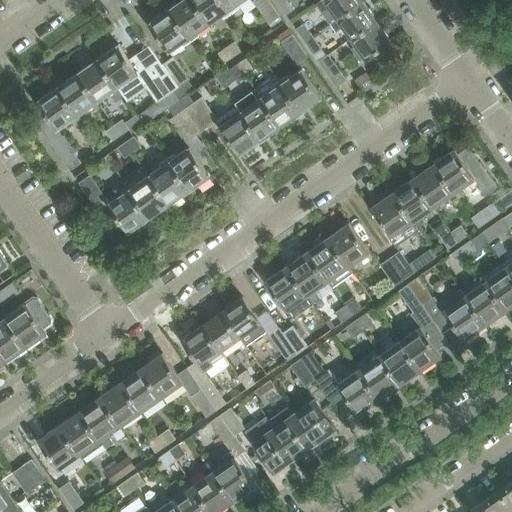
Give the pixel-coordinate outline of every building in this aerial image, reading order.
[(189,39),(209,25),(191,0),(182,0),(169,10),(189,39)] [(191,0),(209,25),(229,10),(222,0),(191,0)] [(222,0),(229,10),(244,0),(222,0)] [(279,17),(267,0),(254,0),(253,2),(269,25),(279,17)] [(286,0),(280,0),(277,3),(285,15),(293,9),(286,0)] [(361,0),(323,0),(318,4),(326,16),(332,12),(336,18),(337,20),(363,2),(361,0)] [(351,40),(377,22),(363,2),(337,20),(336,18),(331,21),(337,30),(342,27),(351,40)] [(168,53),(189,39),(169,10),(148,24),(168,53)] [(377,22),(351,40),(365,60),(391,42),(377,22)] [(304,42),(312,36),(303,23),(295,29),(304,42)] [(307,58),(291,35),(281,42),(297,65),(307,58)] [(312,36),(304,42),(312,55),(321,49),(312,36)] [(225,47),(232,58),(241,51),(234,41),(225,47)] [(97,60),(117,89),(127,102),(147,89),(161,110),(178,99),(175,94),(173,92),(178,88),(162,65),(149,46),(129,60),(118,45),(97,60)] [(225,62),(232,58),(225,47),(218,52),(225,62)] [(327,56),(318,62),(336,88),(345,82),(327,56)] [(183,88),(181,85),(189,80),(184,73),(182,74),(172,58),(162,65),(178,88),(173,92),(175,94),(183,88)] [(236,64),(243,75),(253,68),(246,58),(236,64)] [(97,103),(117,89),(97,60),(77,74),(97,103)] [(237,79),(243,75),(236,64),(229,69),(237,79)] [(280,84),(300,113),(321,98),(301,70),(280,84)] [(77,117),(97,103),(77,74),(57,88),(77,117)] [(300,113),(280,84),(274,75),(254,90),(260,99),(280,127),(300,113)] [(58,130),(77,117),(57,88),(37,102),(46,116),(37,123),(70,170),(80,162),(73,152),(75,152),(63,135),(62,136),(58,130)] [(280,127),(260,99),(254,90),(234,104),(237,108),(240,112),(260,141),(280,127)] [(190,105),(206,128),(217,121),(201,98),(190,105)] [(190,105),(185,109),(179,100),(174,104),(196,136),(206,128),(190,105)] [(184,144),(196,136),(174,104),(167,108),(173,117),(168,121),(184,144)] [(260,141),(240,112),(237,108),(216,123),(239,156),(260,141)] [(113,125),(120,136),(130,129),(123,118),(113,125)] [(113,140),(120,136),(113,125),(106,130),(113,140)] [(124,142),(131,152),(141,145),(135,135),(124,142)] [(98,147),(94,141),(90,144),(94,150),(98,147)] [(125,156),(131,152),(124,142),(118,147),(125,156)] [(487,193),(497,186),(468,146),(457,154),(454,150),(433,164),(454,194),(458,200),(466,194),(462,188),(477,178),(487,193)] [(168,162),(188,191),(209,176),(189,147),(168,162)] [(168,205),(188,191),(168,162),(148,176),(168,205)] [(434,208),(454,194),(433,164),(413,178),(434,208)] [(106,199),(90,176),(85,169),(74,176),(95,206),(106,199)] [(148,219),(168,205),(148,176),(128,190),(148,219)] [(422,216),(434,208),(413,178),(393,193),(413,222),(414,222),(417,225),(424,220),(422,216)] [(128,233),(148,219),(128,190),(107,204),(128,233)] [(392,237),(413,222),(393,193),(372,207),(392,237)] [(478,229),(483,225),(499,214),(492,204),(471,219),(478,229)] [(502,219),(493,225),(481,233),(488,243),(509,229),(502,219)] [(328,237),(348,267),(369,252),(349,223),(328,237)] [(451,233),(458,243),(467,236),(460,226),(451,233)] [(447,250),(458,243),(451,233),(441,240),(447,250)] [(327,281),(348,267),(328,237),(307,252),(327,281)] [(461,247),(468,257),(477,251),(471,241),(461,247)] [(507,251),(501,241),(493,246),(500,256),(507,251)] [(458,264),(468,257),(461,247),(451,254),(458,264)] [(0,270),(10,264),(0,250),(0,270)] [(390,258),(405,280),(415,273),(400,251),(390,258)] [(316,289),(327,281),(307,252),(287,266),(307,295),(308,295),(313,301),(321,296),(316,289)] [(511,256),(502,263),(511,277),(511,256)] [(394,287),(405,280),(390,258),(379,265),(394,287)] [(511,277),(502,263),(482,277),(485,282),(505,312),(511,307),(511,277)] [(286,310),(307,295),(287,266),(265,281),(286,310)] [(458,287),(436,304),(418,277),(408,284),(442,333),(443,333),(454,326),(464,341),(485,326),(465,296),(458,287)] [(485,326),(505,312),(485,282),(465,296),(485,326)] [(0,292),(0,307),(20,293),(13,283),(0,292)] [(443,333),(442,333),(408,284),(400,290),(414,310),(412,312),(437,349),(449,341),(443,333)] [(47,333),(45,330),(50,326),(54,323),(55,317),(52,313),(50,314),(41,302),(43,300),(40,296),(33,295),(18,305),(20,307),(18,308),(19,309),(6,318),(26,348),(47,333)] [(222,311),(240,337),(260,323),(242,297),(222,311)] [(345,307),(352,317),(362,310),(355,300),(345,307)] [(342,324),(352,317),(345,307),(335,314),(342,324)] [(220,351),(240,337),(222,311),(202,325),(220,351)] [(355,321),(362,331),(372,324),(365,314),(355,321)] [(0,352),(6,362),(26,348),(6,318),(0,322),(0,352)] [(352,338),(362,331),(355,321),(345,329),(352,338)] [(224,356),(220,351),(202,325),(182,339),(197,360),(186,367),(202,390),(217,411),(226,404),(203,370),(224,356)] [(283,333),(297,354),(307,347),(292,326),(283,333)] [(400,341),(421,371),(441,356),(421,327),(400,341)] [(297,354),(283,333),(282,333),(279,328),(269,335),(287,361),(297,354)] [(400,385),(421,371),(400,341),(379,356),(400,385)] [(325,373),(324,372),(311,352),(301,359),(316,380),(317,378),(325,373)] [(141,367),(162,397),(183,383),(162,353),(141,367)] [(379,399),(400,385),(379,356),(359,370),(379,399)] [(305,387),(316,380),(301,359),(290,366),(305,387)] [(142,411),(162,397),(141,367),(121,381),(142,411)] [(359,370),(340,383),(329,368),(324,372),(325,373),(317,378),(334,402),(344,394),(358,414),(379,399),(359,370)] [(247,369),(239,374),(248,388),(256,382),(247,369)] [(260,396),(276,385),(271,378),(256,389),(260,396)] [(121,426),(142,411),(121,381),(100,396),(121,426)] [(206,418),(217,411),(202,390),(192,397),(206,418)] [(101,440),(103,443),(107,449),(114,443),(108,434),(121,426),(100,396),(80,410),(101,440)] [(294,413),(316,444),(336,429),(314,399),(294,413)] [(316,444),(294,413),(289,405),(268,420),(274,428),(295,458),(316,444)] [(220,415),(234,436),(245,428),(231,408),(220,415)] [(103,443),(101,440),(80,410),(60,424),(80,454),(83,457),(103,443)] [(258,470),(234,436),(220,415),(210,422),(229,451),(222,455),(227,462),(213,471),(234,501),(255,486),(248,477),(258,470)] [(59,469),(80,454),(60,424),(38,439),(59,469)] [(274,472),(295,458),(274,428),(253,442),(274,472)] [(159,436),(166,446),(176,439),(169,429),(159,436)] [(156,453),(166,446),(159,436),(149,443),(156,453)] [(169,451),(176,461),(186,454),(179,444),(169,451)] [(166,468),(176,461),(169,451),(159,458),(166,468)] [(118,465),(125,475),(134,468),(128,458),(118,465)] [(22,466),(36,486),(46,480),(32,459),(22,466)] [(115,482),(125,475),(118,465),(108,472),(115,482)] [(27,493),(36,486),(22,466),(12,473),(27,493)] [(211,511),(217,511),(234,501),(213,471),(193,485),(211,511)] [(128,479),(135,490),(145,483),(137,473),(128,479)] [(125,497),(135,490),(128,479),(118,487),(125,497)] [(0,511),(15,501),(1,481),(0,481),(0,511)] [(70,481),(59,488),(74,510),(85,502),(70,481)] [(181,511),(211,511),(193,485),(173,500),(181,511)] [(498,511),(511,511),(511,494),(506,486),(489,499),(498,511)] [(498,511),(489,499),(471,511),(498,511)] [(181,511),(173,500),(155,511),(181,511)] [(0,511),(22,511),(15,501),(0,511)]
